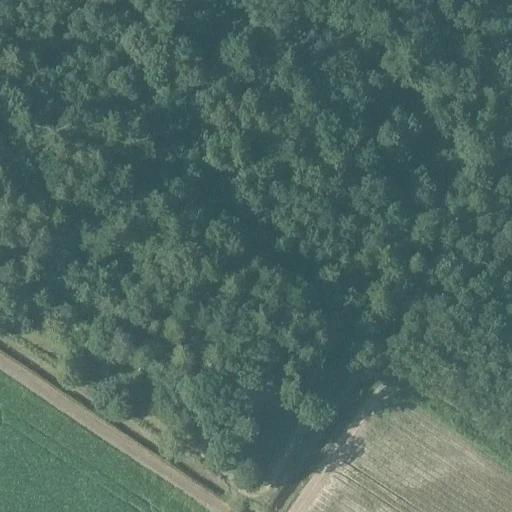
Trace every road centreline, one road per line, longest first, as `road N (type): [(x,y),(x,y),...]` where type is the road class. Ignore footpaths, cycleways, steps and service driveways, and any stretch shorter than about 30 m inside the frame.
road 1 (track): [(359,339),(0,95)]
road 2 (track): [(87,373),(167,425),(263,471),(277,469),(293,449),(303,415),(353,347)]
road 3 (track): [(511,438),(402,364)]
